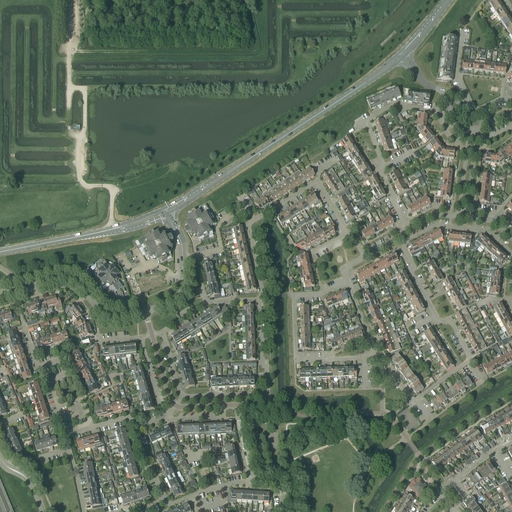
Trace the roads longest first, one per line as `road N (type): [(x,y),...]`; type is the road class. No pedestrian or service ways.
road 1 (residential): [(266,393),(262,295),(248,224),(316,183)]
road 2 (track): [(245,0),(258,50),(68,52)]
road 3 (residential): [(416,399),(469,357),(451,322),(434,316),(399,238)]
road 4 (track): [(111,227),(111,188),(79,177),(84,88),(68,83),(68,52)]
road 5 (residential): [(347,282),(293,295),(296,360),(375,351)]
road 6 (tertiary): [(144,311),(106,316),(69,278),(11,293)]
road 7 (residential): [(134,428),(123,418),(67,434),(48,381)]
road 8 (tertiary): [(144,311),(171,303),(181,288),(181,243),(168,212)]
road 9 (residential): [(511,100),(474,111),(456,73),(461,31)]
